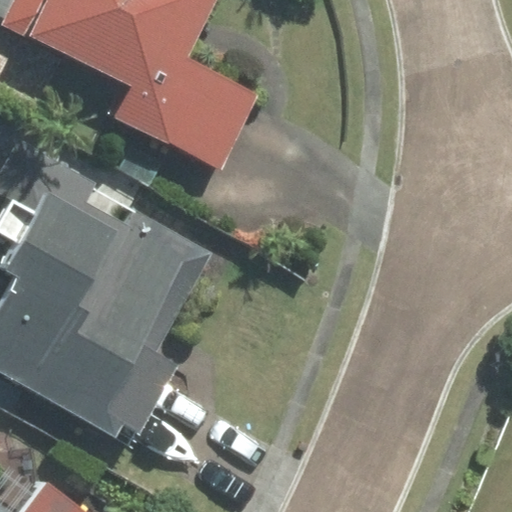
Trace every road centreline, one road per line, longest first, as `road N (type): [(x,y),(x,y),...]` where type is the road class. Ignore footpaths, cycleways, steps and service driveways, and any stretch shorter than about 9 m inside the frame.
road 1 (residential): [(451,194),(411,344),(337,511)]
road 2 (residential): [(441,0),(451,194)]
